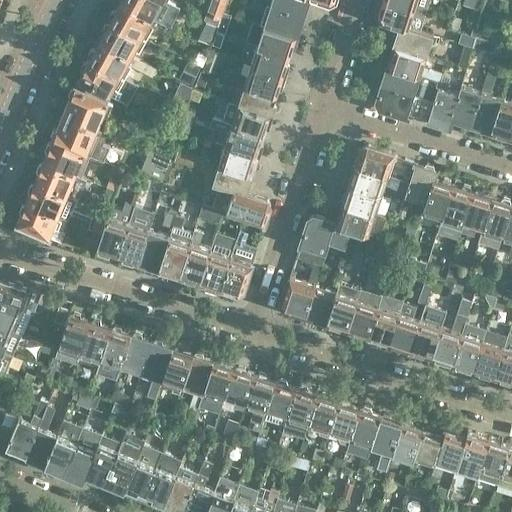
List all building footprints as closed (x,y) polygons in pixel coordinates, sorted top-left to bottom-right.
[(121,0),(121,1),(153,17),(164,22),(170,25),(179,5),(168,0),(121,0)] [(211,0),(206,18),(217,24),(225,0),(211,0)] [(263,2),(255,0),(253,0),(252,7),(261,10),(263,2)] [(271,0),(270,5),(303,15),(304,13),(307,11),(308,6),(306,4),(307,0),(271,0)] [(415,7),(393,0),(382,0),(379,12),(382,18),(402,25),(402,24),(409,25),(421,29),(427,11),(415,7)] [(113,10),(110,15),(111,18),(111,20),(143,36),(150,23),(168,32),(172,26),(170,25),(164,22),(153,17),(121,1),(117,9),(113,10)] [(270,5),(264,24),(297,34),(297,33),(300,31),(302,27),(300,24),(303,15),(270,5)] [(222,11),(216,30),(224,33),(231,14),(222,11)] [(460,19),(453,17),(451,23),(454,24),(452,30),(457,31),(460,19)] [(104,31),(100,39),(132,55),(132,54),(143,36),(111,20),(110,22),(105,23),(103,28),(104,31)] [(252,20),(246,40),(257,44),(290,54),(293,45),(296,43),(298,39),(296,36),(297,34),(264,24),(252,20)] [(402,25),(396,45),(427,55),(434,33),(409,25),(402,24),(402,25)] [(490,40),(492,33),(474,28),(472,34),(490,40)] [(216,31),(212,43),(221,46),(225,34),(216,31)] [(476,37),(459,31),(455,41),(472,47),(476,37)] [(490,53),(493,43),(476,37),(473,48),(490,53)] [(90,58),(89,59),(121,75),(128,63),(153,75),(157,68),(132,55),(100,39),(95,48),(92,49),(88,54),(90,58)] [(511,55),(511,47),(496,43),(493,54),(511,60),(511,55)] [(257,44),(251,64),(284,74),(284,72),(287,71),(289,66),(287,62),(290,54),(257,44)] [(457,64),(466,67),(472,47),(463,44),(457,64)] [(392,54),(389,65),(420,74),(427,55),(396,45),(395,45),(392,46),(390,52),(392,54)] [(198,52),(194,61),(203,65),(207,56),(198,52)] [(220,55),(210,52),(205,67),(214,70),(220,55)] [(82,71),(78,78),(81,79),(81,80),(110,94),(127,102),(138,83),(121,75),(89,59),(88,61),(84,62),(82,66),(82,71)] [(245,82),(244,84),(277,94),(280,85),(283,83),(285,78),(283,75),(284,74),(251,64),(245,82)] [(420,74),(389,65),(387,73),(383,73),(381,79),(383,82),(383,84),(434,100),(440,81),(429,77),(420,74)] [(183,69),(178,79),(191,85),(195,74),(183,69)] [(431,69),(429,77),(440,81),(443,73),(431,69)] [(200,70),(195,83),(202,87),(208,73),(200,70)] [(482,89),(471,121),(481,125),(482,128),(488,130),(491,128),(492,128),(502,96),(491,92),(497,72),(488,70),(482,89)] [(426,115),(426,117),(439,121),(440,124),(446,126),(448,123),(449,124),(458,91),(447,88),(451,75),(443,73),(440,81),(434,100),(428,115),(426,115)] [(71,95),(64,111),(99,125),(110,99),(79,84),(76,82),(75,85),(71,86),(69,92),(71,95)] [(458,91),(449,124),(450,124),(453,116),(461,118),(462,121),(468,123),(471,121),(482,89),(461,83),(458,91)] [(243,90),(238,103),(270,113),(271,112),(274,111),(276,106),(274,103),(277,94),(244,84),(243,90)] [(434,100),(383,84),(378,99),(381,105),(409,114),(409,112),(426,117),(426,115),(428,115),(434,100)] [(198,101),(202,92),(192,89),(189,98),(198,101)] [(511,98),(502,96),(492,128),(494,129),(495,132),(500,134),(503,132),(511,134),(511,131),(511,98)] [(215,108),(211,117),(264,133),(267,124),(270,123),(272,118),(270,115),(270,113),(238,103),(235,114),(215,108)] [(54,127),(52,134),(53,137),(52,139),(85,153),(88,154),(96,134),(100,126),(99,125),(64,111),(57,126),(54,127)] [(160,112),(157,120),(172,127),(176,119),(160,112)] [(209,116),(206,124),(221,128),(217,140),(219,141),(238,147),(247,150),(257,153),(258,151),(261,150),(263,145),(261,142),(264,133),(211,117),(209,116)] [(44,158),(44,159),(76,173),(81,175),(90,155),(88,154),(85,153),(52,139),(52,140),(48,141),(46,147),(48,150),(47,151),(47,152),(45,159),(44,158)] [(214,139),(208,160),(211,161),(219,163),(231,167),(251,173),(252,171),(255,170),(256,165),(255,162),(257,153),(247,150),(238,147),(219,141),(217,140),(214,139)] [(180,140),(177,150),(184,152),(187,143),(180,140)] [(362,146),(356,162),(388,172),(389,173),(409,180),(415,163),(412,162),(413,160),(395,154),(396,152),(368,143),(362,146)] [(162,179),(171,159),(150,150),(141,171),(162,179)] [(179,151),(175,160),(204,169),(215,176),(213,182),(218,184),(245,191),(251,173),(231,167),(219,163),(211,161),(179,151)] [(39,171),(35,181),(67,194),(76,198),(85,177),(81,175),(76,173),(44,159),(43,161),(40,162),(37,168),(39,171)] [(405,193),(400,210),(398,220),(404,222),(409,205),(411,206),(414,196),(425,200),(436,167),(434,167),(434,164),(428,162),(426,164),(413,160),(412,162),(415,163),(409,180),(406,191),(405,193)] [(389,173),(388,172),(356,162),(356,164),(353,165),(351,171),(353,173),(350,182),(382,193),(389,173)] [(436,167),(425,200),(422,208),(443,215),(453,183),(452,182),(451,179),(445,177),(442,179),(434,177),(437,168),(436,167)] [(118,181),(108,177),(105,185),(114,189),(118,181)] [(30,192),(26,201),(58,215),(68,219),(76,198),(67,194),(35,181),(31,183),(29,189),(30,192)] [(382,193),(350,182),(347,192),(344,192),(342,198),(344,200),(344,202),(376,212),(382,193)] [(453,183),(443,215),(462,221),(473,189),(471,189),(471,185),(465,183),(462,186),(453,183)] [(218,184),(211,205),(226,210),(260,221),(264,223),(270,204),(267,199),(245,191),(245,192),(233,188),(233,189),(218,184)] [(114,189),(105,185),(102,194),(111,198),(114,189)] [(473,189),(462,221),(460,230),(479,236),(482,228),(492,196),(484,193),(483,189),(477,187),(475,190),(473,189)] [(492,196),(482,228),(479,240),(498,245),(502,234),(511,202),(511,201),(510,198),(504,196),(502,199),(492,196)] [(21,212),(17,222),(50,236),(60,240),(64,231),(63,230),(54,226),(58,215),(26,201),(26,202),(22,204),(20,209),(21,212)] [(99,234),(96,245),(98,246),(99,249),(105,251),(108,249),(117,252),(118,252),(128,220),(134,204),(123,201),(120,209),(109,205),(106,213),(102,227),(99,234)] [(384,215),(376,212),(344,202),(337,221),(369,233),(377,235),(384,215)] [(511,202),(502,234),(511,237),(511,242),(509,253),(511,253),(511,202)] [(153,220),(155,207),(134,203),(132,216),(153,220)] [(201,204),(197,216),(218,223),(220,218),(222,211),(210,207),(201,204)] [(175,214),(165,211),(161,222),(171,226),(175,214)] [(169,233),(159,266),(168,269),(168,272),(174,274),(177,272),(179,272),(190,240),(192,233),(182,229),(185,217),(176,214),(169,233)] [(308,216),(299,245),(301,246),(302,243),(326,251),(330,239),(345,244),(351,227),(337,221),(314,214),(308,216)] [(128,220),(118,252),(118,253),(119,256),(125,258),(128,256),(138,259),(149,227),(128,220)] [(415,226),(402,222),(399,230),(413,235),(415,226)] [(90,231),(99,234),(102,227),(92,223),(90,231)] [(149,227),(138,259),(139,259),(140,262),(146,264),(148,262),(159,266),(169,233),(149,227)] [(190,240),(179,272),(188,275),(189,278),(195,280),(198,278),(200,279),(211,247),(200,243),(204,231),(194,227),(190,240)] [(231,254),(221,286),(236,291),(243,288),(252,261),(256,246),(244,242),(248,232),(239,229),(237,237),(231,254)] [(211,247),(200,279),(209,282),(210,285),(216,287),(218,285),(221,286),(231,254),(237,237),(217,230),(211,247)] [(86,242),(96,245),(99,234),(90,231),(86,242)] [(338,242),(330,240),(327,248),(335,251),(338,242)] [(296,255),(300,256),(323,263),(326,251),(302,243),(301,246),(299,245),(296,255)] [(422,269),(425,260),(407,254),(404,263),(422,269)] [(281,301),(283,306),(305,314),(315,282),(316,282),(322,264),(314,262),(308,280),(293,275),(293,276),(289,274),(281,301)] [(429,262),(425,272),(436,275),(439,265),(429,262)] [(448,267),(446,276),(465,282),(467,273),(448,267)] [(468,273),(465,282),(481,287),(484,279),(468,273)] [(0,302),(21,309),(26,297),(30,298),(32,292),(31,292),(33,288),(0,277),(0,302)] [(499,280),(488,277),(484,289),(495,293),(499,280)] [(424,302),(430,284),(421,281),(416,299),(424,302)] [(315,282),(305,314),(306,314),(308,317),(314,319),(317,318),(326,320),(336,290),(316,284),(317,283),(315,282)] [(506,288),(499,286),(496,293),(503,296),(506,288)] [(357,297),(347,327),(348,328),(350,331),(356,333),(359,331),(368,334),(378,304),(381,292),(372,289),(368,301),(357,297)] [(336,290),(326,320),(327,321),(329,323),(335,326),(338,324),(347,327),(357,297),(336,290)] [(378,304),(368,334),(369,334),(370,337),(377,339),(380,338),(389,341),(399,310),(403,299),(382,292),(378,304)] [(494,307),(497,298),(485,295),(485,297),(489,306),(494,307)] [(441,324),(431,354),(433,354),(435,357),(440,359),(443,357),(452,360),(461,330),(472,300),(462,296),(452,327),(441,324)] [(506,301),(497,298),(494,307),(503,310),(506,301)] [(399,310),(389,341),(390,341),(392,344),(398,346),(402,345),(410,347),(420,317),(414,315),(417,305),(403,300),(399,311),(399,310)] [(0,325),(12,330),(20,332),(29,312),(21,309),(0,302),(0,325)] [(60,304),(54,320),(66,323),(69,312),(71,307),(60,304)] [(420,317),(410,347),(411,347),(414,350),(419,353),(422,351),(431,354),(441,324),(444,313),(434,309),(430,321),(420,317)] [(69,312),(66,323),(59,344),(79,350),(89,319),(80,316),(80,313),(74,311),(72,313),(69,312)] [(79,350),(76,359),(97,366),(100,357),(110,325),(101,323),(100,319),(94,317),(92,320),(89,319),(79,350)] [(486,371),(494,373),(505,337),(510,324),(502,322),(499,333),(498,333),(495,341),(483,337),(473,367),(475,368),(477,371),(483,372),(486,371)] [(64,326),(56,323),(50,340),(58,343),(64,326)] [(110,325),(100,357),(120,364),(130,332),(121,329),(120,326),(114,324),(112,326),(110,325)] [(0,349),(3,350),(12,330),(0,325),(0,349)] [(461,330),(452,360),(454,361),(455,364),(462,366),(465,364),(473,367),(483,337),(485,330),(475,327),(472,334),(461,330)] [(130,332),(120,364),(141,370),(150,339),(141,336),(141,333),(135,331),(132,333),(130,332)] [(511,333),(508,332),(494,373),(496,374),(498,377),(504,379),(507,378),(511,379),(511,333)] [(150,339),(141,370),(154,375),(149,392),(155,395),(161,377),(171,346),(162,343),(161,339),(155,337),(153,340),(150,339)] [(171,346),(161,377),(175,381),(168,400),(174,403),(181,384),(191,352),(182,349),(182,346),(176,344),(173,346),(171,346)] [(51,363),(56,349),(48,346),(43,361),(51,363)] [(191,352),(181,384),(195,388),(188,407),(196,410),(203,391),(204,391),(205,387),(214,359),(204,356),(202,353),(196,351),(194,353),(191,352)] [(214,359),(205,387),(224,393),(233,365),(225,363),(223,360),(217,358),(214,359)] [(50,368),(51,363),(43,361),(39,374),(47,377),(50,368)] [(233,365),(224,393),(245,400),(254,372),(246,370),(244,367),(242,366),(239,367),(233,365)] [(25,371),(21,382),(31,385),(35,375),(25,371)] [(254,372),(245,400),(255,403),(248,426),(259,429),(263,417),(266,407),(275,379),(267,376),(265,373),(259,371),(256,373),(254,372)] [(82,378),(72,375),(69,384),(79,387),(82,378)] [(277,380),(275,379),(266,407),(263,417),(283,423),(287,414),(296,386),(288,383),(286,380),(280,378),(277,380)] [(296,386),(287,414),(301,418),(296,435),(302,437),(308,420),(317,393),(309,390),(307,387),(301,385),(298,386),(296,386)] [(83,392),(75,389),(71,397),(79,401),(83,392)] [(125,394),(112,390),(109,398),(122,402),(125,394)] [(319,393),(317,393),(308,420),(322,425),(319,433),(327,435),(330,427),(338,400),(330,397),(328,394),(322,392),(319,393)] [(6,445),(5,449),(16,453),(21,451),(26,453),(38,423),(48,400),(41,398),(31,421),(19,415),(14,428),(6,445)] [(338,400),(330,427),(342,431),(341,436),(342,440),(348,442),(350,434),(359,406),(351,403),(349,400),(343,399),(340,400),(338,400)] [(112,410),(118,412),(121,404),(116,402),(112,410)] [(21,406),(15,403),(11,414),(17,416),(21,406)] [(38,423),(26,453),(31,455),(32,460),(43,465),(57,431),(46,427),(54,408),(46,405),(38,423)] [(359,406),(350,434),(363,438),(358,454),(366,457),(372,441),(381,413),(372,410),(370,407),(364,405),(361,407),(359,406)] [(381,413),(372,441),(384,445),(377,466),(386,469),(393,448),(394,448),(402,420),(392,417),(391,414),(385,412),(382,414),(381,413)] [(57,431),(43,465),(55,470),(60,467),(63,469),(76,439),(80,428),(84,419),(76,416),(68,436),(57,431)] [(234,434),(238,421),(227,418),(223,431),(234,434)] [(402,420),(394,448),(406,452),(403,460),(410,462),(413,454),(422,427),(414,424),(412,421),(406,419),(403,420),(402,420)] [(0,446),(4,448),(5,449),(6,445),(14,428),(2,423),(0,426),(0,446)] [(422,427),(413,454),(433,462),(442,433),(434,430),(433,428),(427,426),(424,427),(422,427)] [(442,433),(433,462),(435,462),(437,456),(456,462),(465,434),(456,431),(456,428),(449,426),(446,428),(445,427),(443,433),(442,433)] [(76,439),(63,469),(69,471),(71,477),(81,480),(83,477),(86,470),(95,448),(98,440),(87,435),(88,432),(80,428),(76,439)] [(465,434),(456,462),(458,463),(459,459),(478,465),(487,436),(476,432),(476,431),(467,429),(466,434),(465,434)] [(279,437),(269,434),(266,442),(276,445),(279,437)] [(487,436),(478,465),(493,470),(491,475),(496,477),(498,472),(508,441),(501,439),(501,440),(487,436)] [(118,448),(106,478),(111,480),(113,485),(123,489),(137,456),(141,446),(122,438),(118,448)] [(83,477),(81,480),(83,481),(87,474),(97,479),(102,477),(106,478),(118,448),(98,440),(95,448),(86,470),(83,477)] [(511,442),(508,441),(498,472),(511,475),(511,442)] [(319,459),(323,448),(316,445),(312,456),(319,459)] [(154,448),(151,461),(182,469),(185,455),(154,448)] [(175,472),(161,505),(174,511),(179,508),(182,510),(195,480),(206,453),(200,450),(191,471),(189,469),(186,477),(175,472)] [(195,480),(182,510),(188,511),(204,511),(214,488),(203,484),(206,476),(205,475),(214,453),(207,450),(206,453),(195,480)] [(343,456),(336,453),(333,464),(340,466),(343,456)] [(291,454),(288,463),(308,469),(311,459),(297,455),(291,454)] [(137,456),(123,489),(135,495),(141,492),(144,494),(157,464),(137,456)] [(217,480),(214,488),(204,511),(227,511),(233,496),(247,459),(240,457),(230,485),(217,480)] [(157,464),(144,494),(150,496),(152,501),(161,505),(175,472),(157,464)] [(395,472),(386,469),(383,478),(392,480),(395,472)] [(233,496),(227,511),(249,511),(253,503),(242,499),(249,480),(241,476),(233,496)] [(425,487),(428,480),(416,476),(414,484),(425,487)] [(253,503),(249,511),(271,511),(278,494),(280,488),(271,485),(267,497),(257,493),(254,503),(253,503)] [(446,496),(449,489),(437,486),(435,493),(446,496)] [(458,500),(461,490),(449,486),(446,496),(458,500)] [(424,490),(408,487),(406,497),(422,500),(424,490)] [(432,493),(424,491),(423,500),(422,500),(430,502),(432,493)] [(278,494),(271,511),(281,511),(286,496),(278,494)] [(399,511),(400,511),(403,497),(395,496),(392,509),(391,511),(399,511)]
